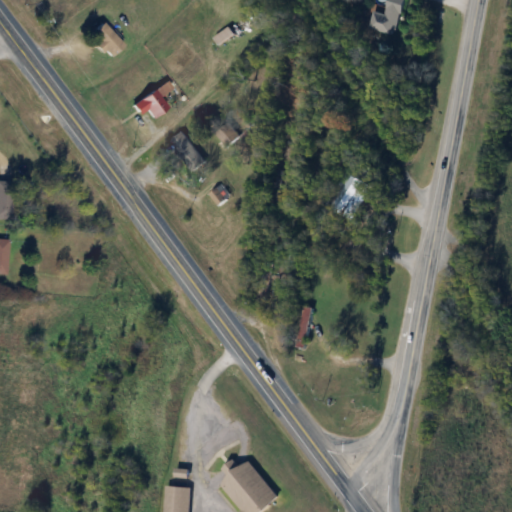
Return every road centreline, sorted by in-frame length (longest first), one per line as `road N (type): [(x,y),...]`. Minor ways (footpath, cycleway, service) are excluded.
road 1 (primary): [(365,511),(0,14)]
road 2 (secondary): [(356,499),(399,421),(478,0)]
